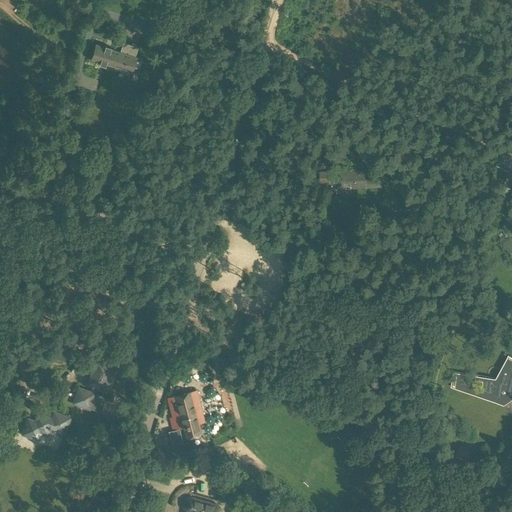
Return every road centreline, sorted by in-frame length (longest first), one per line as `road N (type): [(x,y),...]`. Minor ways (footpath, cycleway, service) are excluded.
road 1 (unclassified): [(123,511),(202,256),(0,184)]
road 2 (track): [(260,44),(511,155)]
road 3 (track): [(280,0),(202,256)]
